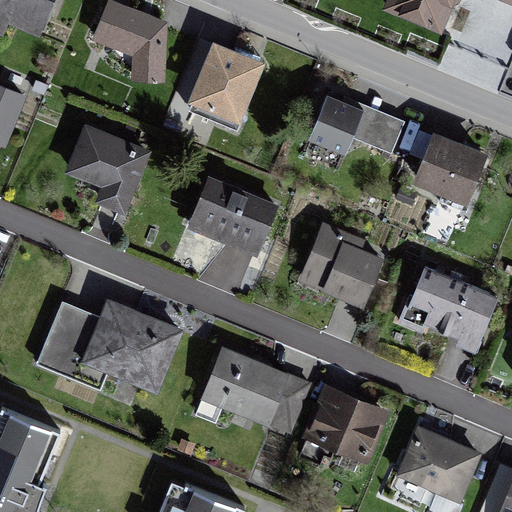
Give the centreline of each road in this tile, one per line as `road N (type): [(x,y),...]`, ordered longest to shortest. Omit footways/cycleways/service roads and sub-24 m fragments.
road 1 (residential): [(511,425),(0,214)]
road 2 (residential): [(511,114),(222,0)]
